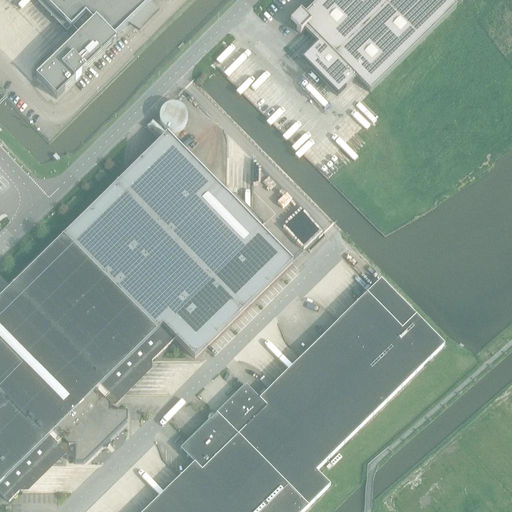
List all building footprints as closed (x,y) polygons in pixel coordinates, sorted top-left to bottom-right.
[(32,0),(66,34),(72,28),(80,36),(36,79),(56,100),(117,40),(114,38),(129,24),(140,31),(160,12),(150,2),(152,0),(32,0)] [(297,19),(295,28),(294,28),(300,35),(306,29),(320,43),(302,61),(338,97),(356,79),(370,93),(456,9),(451,2),(449,0),(321,0),(304,17),(300,14),(296,18),(297,19)] [(153,121),(146,128),(159,141),(166,134),(153,121)] [(0,300),(0,494),(9,503),(19,493),(19,485),(28,485),(28,476),(36,476),(36,468),(45,468),(57,456),(66,456),(66,448),(75,448),(75,465),(84,465),(127,423),(127,414),(110,414),(110,405),(117,405),(118,388),(126,388),(126,380),(135,380),(135,370),(143,371),(146,357),(152,363),(175,340),(195,359),(292,264),(167,136),(63,238),(0,300)] [(146,511),(304,511),(330,487),(316,473),(444,347),(381,282),(259,401),(245,387),(180,451),(194,465),(146,511)]
